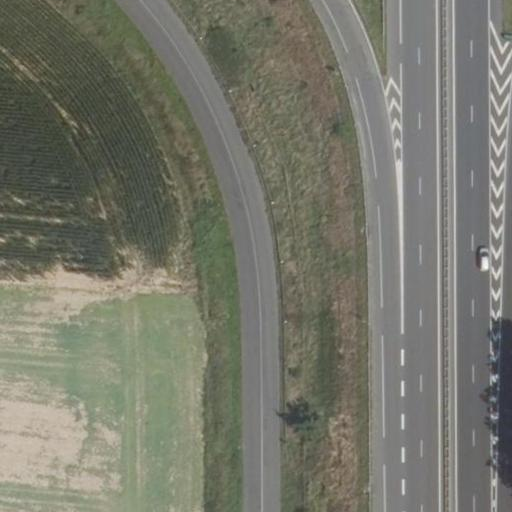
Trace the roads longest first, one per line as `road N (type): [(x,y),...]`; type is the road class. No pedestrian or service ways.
road 1 (tertiary): [(140,0),(223,134),(254,238),(262,511)]
road 2 (motorway): [(474,511),(472,0)]
road 3 (motorway): [(331,0),(367,84),(420,338)]
road 4 (motorway): [(416,0),(420,338)]
road 5 (motorway): [(487,511),(511,209)]
road 6 (motorway): [(420,338),(421,511)]
